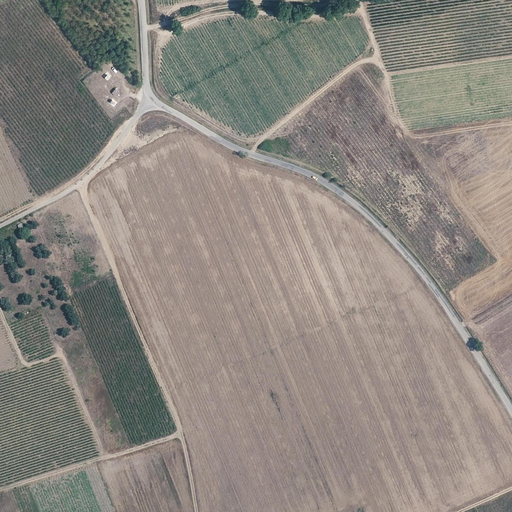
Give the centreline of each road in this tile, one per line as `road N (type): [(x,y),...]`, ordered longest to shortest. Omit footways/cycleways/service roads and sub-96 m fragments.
road 1 (unclassified): [(145,98),(348,198),(417,267),(511,411)]
road 2 (unclassified): [(0,227),(78,185),(145,98)]
